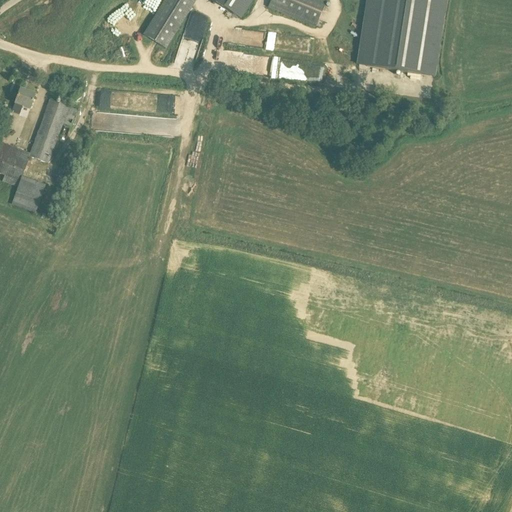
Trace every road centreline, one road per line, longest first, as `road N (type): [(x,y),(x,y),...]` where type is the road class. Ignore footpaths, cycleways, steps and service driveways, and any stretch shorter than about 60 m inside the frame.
road 1 (track): [(194,75),(101,511)]
road 2 (track): [(194,75),(441,105),(511,96)]
road 3 (track): [(0,43),(98,67),(194,75)]
